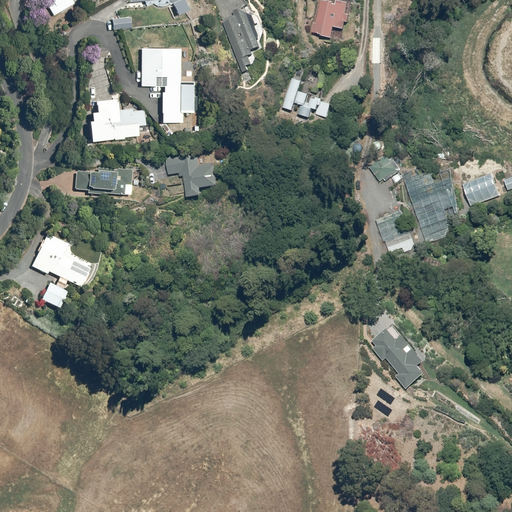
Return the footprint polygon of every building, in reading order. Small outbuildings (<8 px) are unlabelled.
[(55,16),(75,2),(73,0),(47,0),(46,1),(55,16)] [(128,0),(130,2),(145,0),(148,6),(153,4),(154,4),(154,5),(155,5),(156,5),(156,6),(157,6),(158,6),(159,7),(160,7),(161,7),(162,7),(163,7),(164,7),(165,6),(166,6),(167,6),(168,5),(169,5),(169,4),(170,4),(170,3),(171,3),(172,2),(179,15),(190,10),(184,0),(128,0)] [(335,2),(322,0),(318,23),(315,23),(313,33),(322,35),(322,37),(332,39),(334,27),(346,29),(350,3),(338,1),(337,4),(335,4),(335,2)] [(248,12),(223,21),(242,72),(260,65),(255,52),(262,49),(248,12)] [(133,16),(112,17),(113,29),(133,28),(133,16)] [(141,88),(151,88),(151,92),(161,92),(161,123),(184,123),(184,112),(193,112),(193,83),(181,83),(181,47),(140,47),(141,88)] [(304,82),(293,79),(284,107),(294,110),(296,103),(301,105),(297,115),(309,119),(312,109),(316,110),(315,115),(327,119),(333,101),(322,97),(320,102),(314,99),(312,105),(306,103),(309,95),(300,92),(304,82)] [(91,139),(138,135),(137,127),(147,126),(145,106),(120,108),(119,98),(95,100),(96,110),(92,111),(92,119),(89,119),(91,139)] [(389,153),(370,167),(382,182),(400,168),(389,153)] [(181,176),(186,176),(188,198),(203,196),(202,189),(219,187),(216,161),(200,162),(199,155),(168,158),(170,175),(181,174),(181,176)] [(88,191),(88,194),(126,197),(126,186),(132,186),(133,170),(97,167),(97,172),(77,171),(76,190),(88,191)] [(464,184),(472,207),(501,196),(493,174),(464,184)] [(49,282),(41,299),(62,309),(69,293),(64,291),(68,283),(80,289),(90,268),(64,256),(70,244),(47,233),(31,266),(49,275),(50,272),(58,276),(54,285),(49,282)] [(377,346),(373,349),(383,362),(387,359),(399,374),(396,377),(405,388),(425,372),(419,365),(424,361),(394,324),(374,341),(377,346)]
